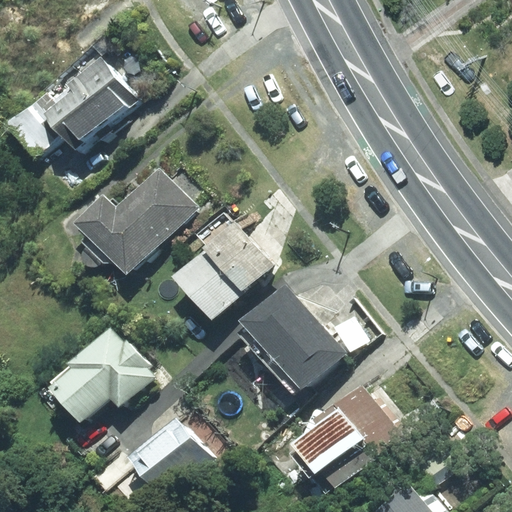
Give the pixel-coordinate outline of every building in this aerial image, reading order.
[(0,0),(0,56),(78,34),(67,0),(0,0)] [(85,157),(145,104),(112,67),(51,119),(85,157)] [(134,284),(204,212),(162,172),(121,214),(109,203),(81,232),(134,284)] [(221,330),(281,274),(241,229),(180,286),(221,330)] [(355,362),(294,294),(250,335),(311,402),(355,362)] [(132,344),(120,330),(60,382),(100,429),(126,406),(133,414),(171,382),(136,340),(132,344)] [(334,487),(345,499),(415,440),(385,402),(380,406),(369,393),(322,432),(330,442),(306,462),(330,491),(334,487)] [(177,507),(222,463),(189,429),(143,473),(177,507)] [(429,488),(459,463),(441,441),(410,465),(429,488)] [(449,511),(432,492),(423,500),(418,494),(396,511),(449,511)]
